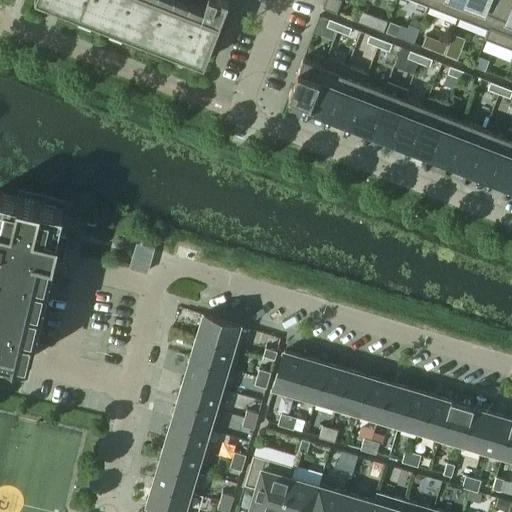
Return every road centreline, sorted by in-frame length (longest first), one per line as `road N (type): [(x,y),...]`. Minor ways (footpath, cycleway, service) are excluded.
road 1 (residential): [(511,370),(162,264),(102,511)]
road 2 (residential): [(285,0),(236,114),(511,221)]
